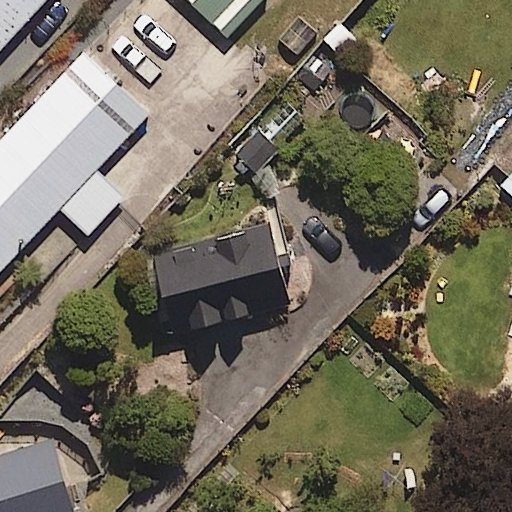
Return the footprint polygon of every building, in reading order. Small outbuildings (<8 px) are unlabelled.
[(0,0),(0,58),(53,0),(0,0)] [(269,0),(191,0),(233,39),(269,0)] [(154,115),(88,54),(0,148),(0,281),(65,211),(93,237),(127,201),(99,175),(154,115)] [(284,102),(237,156),(260,175),(306,122),(284,102)] [(276,226),(179,248),(182,262),(151,269),(166,331),(193,324),(196,338),(257,324),(254,313),(294,303),(276,226)] [(78,511),(57,439),(0,455),(0,511),(78,511)]
